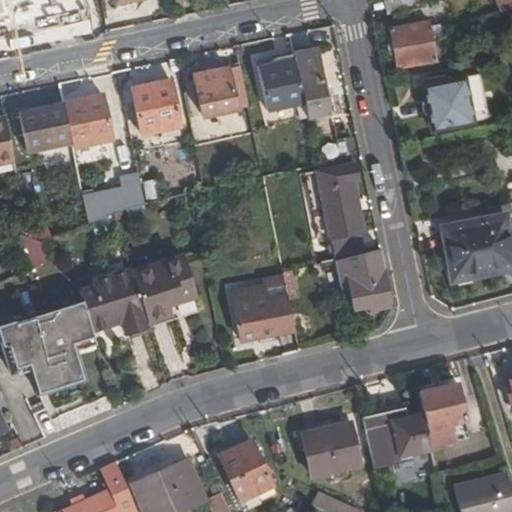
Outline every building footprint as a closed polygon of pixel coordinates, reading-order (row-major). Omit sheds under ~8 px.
[(0,0),(0,23),(33,17),(29,0),(0,0)] [(92,6),(91,0),(55,0),(59,17),(75,14),(74,9),(92,6)] [(393,0),(395,9),(428,3),(427,0),(393,0)] [(393,24),(401,64),(439,57),(431,17),(393,24)] [(296,50),(297,51),(307,101),(309,115),(333,110),(325,76),(320,76),(314,46),(296,50)] [(260,59),(271,109),(307,101),(297,51),(260,59)] [(195,72),(205,113),(251,103),(242,62),(195,72)] [(466,76),(426,83),(435,128),(476,120),(466,76)] [(171,78),(132,86),(142,131),(181,124),(171,78)] [(104,91),(64,99),(73,139),(73,142),(113,134),(104,91)] [(20,109),(28,149),(73,139),(64,99),(20,109)] [(7,111),(0,112),(0,143),(13,141),(7,111)] [(0,143),(0,166),(17,163),(13,141),(0,143)] [(320,167),(327,203),(339,257),(346,256),(367,251),(363,231),(367,230),(356,178),(361,176),(357,159),(320,167)] [(127,187),(85,196),(90,221),(116,211),(146,200),(140,173),(125,176),(127,187)] [(28,209),(0,214),(0,223),(2,224),(24,232),(33,235),(28,209)] [(511,254),(503,215),(445,228),(456,276),(511,264),(511,254)] [(33,235),(24,232),(38,266),(52,259),(43,239),(43,238),(33,235)] [(346,256),(357,306),(393,298),(383,247),(367,251),(346,256)] [(187,252),(136,270),(152,317),(176,309),(173,301),(200,292),(187,252)] [(127,319),(131,332),(154,324),(152,317),(136,270),(135,267),(98,278),(100,283),(85,288),(87,296),(1,322),(15,364),(33,359),(42,388),(88,374),(77,337),(98,330),(98,329),(127,319)] [(295,267),(286,270),(291,296),(300,294),(295,267)] [(239,305),(244,338),(298,327),(291,296),(286,270),(265,275),(270,299),(239,305)] [(265,275),(235,283),(239,305),(270,299),(265,275)] [(0,431),(8,428),(0,409),(0,390),(6,388),(0,375),(0,431)] [(422,388),(426,408),(434,443),(459,437),(454,418),(469,414),(460,380),(422,388)] [(408,404),(365,413),(376,464),(405,457),(404,450),(434,443),(426,408),(409,412),(408,404)] [(352,417),(305,430),(314,472),(362,460),(352,417)] [(180,459),(172,439),(125,458),(133,479),(180,459)] [(276,483),(255,439),(222,455),(243,499),(276,483)] [(147,511),(173,511),(209,497),(191,456),(134,481),(147,511)] [(64,508),(65,511),(137,511),(143,510),(121,458),(104,466),(113,487),(88,497),(84,488),(71,494),(75,503),(64,508)] [(511,511),(511,477),(511,472),(458,485),(464,511),(511,511)] [(321,505),(336,511),(366,511),(368,510),(321,488),(311,506),(319,510),(321,505)] [(210,511),(227,511),(222,493),(206,498),(210,511)]
